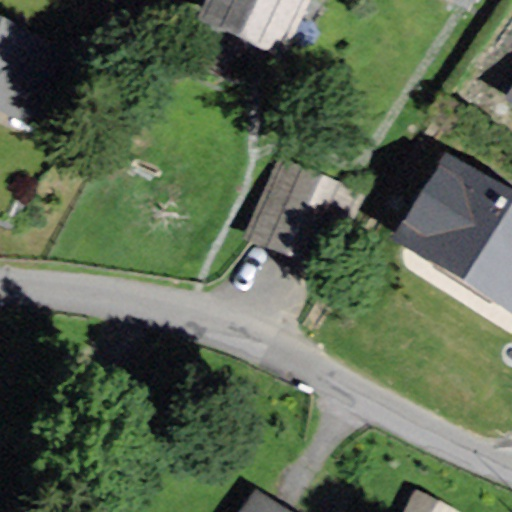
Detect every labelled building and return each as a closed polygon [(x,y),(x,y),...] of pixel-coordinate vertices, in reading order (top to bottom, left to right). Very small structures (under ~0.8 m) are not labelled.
[(279,63),(307,0),(216,0),(203,29),(279,63)] [(54,58),(0,34),(0,112),(25,123),(54,58)] [(339,189),(281,165),(252,237),(310,260),(339,189)] [(511,210),(473,188),(428,266),(511,313),(511,210)] [(446,511),(411,495),(402,511),(446,511)] [(271,511),(251,498),(241,511),(271,511)]
